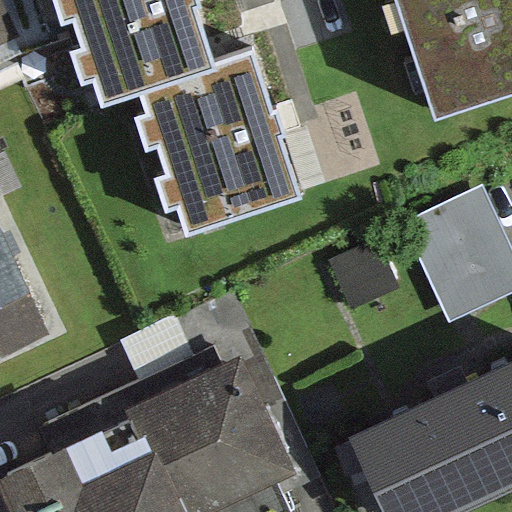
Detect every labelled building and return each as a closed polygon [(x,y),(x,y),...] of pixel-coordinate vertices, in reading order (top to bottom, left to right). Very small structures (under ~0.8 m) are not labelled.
[(0,0),(0,62),(24,54),(77,36),(73,23),(62,27),(53,0),(0,0)] [(53,0),(62,27),(73,23),(77,36),(81,49),(69,52),(80,86),(94,81),(102,106),(140,95),(219,69),(197,0),(53,0)] [(511,0),(395,0),(435,121),(511,95),(511,0)] [(219,69),(140,95),(146,114),(135,118),(146,153),(157,149),(166,175),(154,178),(166,213),(178,209),(187,235),(300,198),(252,57),(219,69)] [(403,223),(449,322),(511,292),(511,249),(482,186),(403,223)] [(0,227),(0,357),(50,334),(9,248),(0,227)] [(129,419),(0,479),(0,490),(10,511),(291,511),(277,482),(296,473),(241,356),(125,411),(129,419)] [(511,363),(350,439),(376,494),(384,511),(469,511),(511,492),(511,363)]
